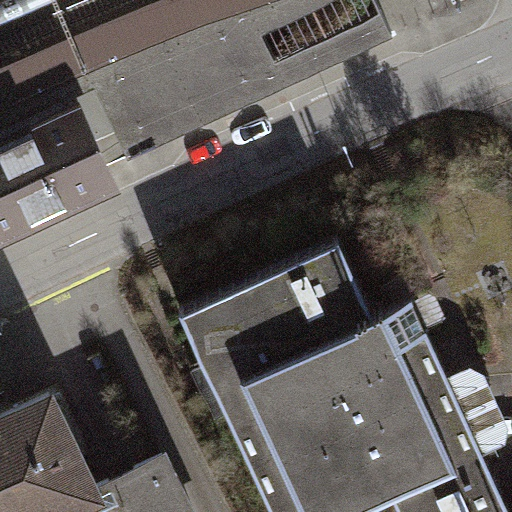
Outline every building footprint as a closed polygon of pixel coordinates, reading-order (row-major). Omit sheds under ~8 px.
[(0,104),(55,79),(253,0),(145,0),(72,30),(0,62),(0,104)] [(0,104),(0,130),(1,130),(5,139),(76,107),(102,95),(130,154),(394,33),(377,0),(253,0),(55,79),(0,104)] [(0,226),(109,177),(76,107),(5,139),(1,130),(0,130),(0,226)] [(274,511),(350,511),(393,493),(402,511),(511,511),(412,292),(374,309),(339,233),(180,305),(274,511)] [(0,511),(40,511),(51,508),(93,487),(49,395),(0,418),(0,511)] [(93,487),(51,508),(52,511),(191,511),(163,452),(93,487)]
